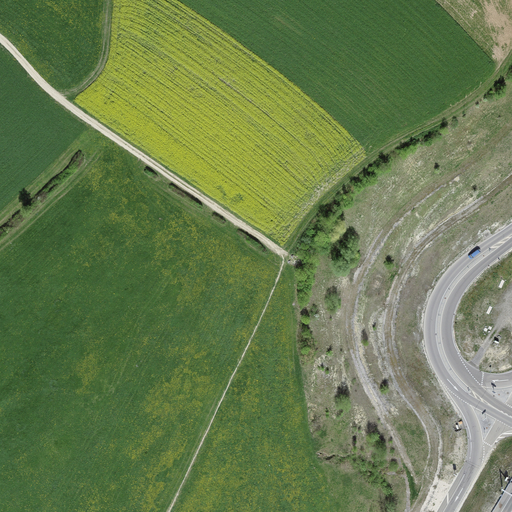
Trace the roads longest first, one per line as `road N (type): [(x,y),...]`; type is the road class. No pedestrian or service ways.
road 1 (track): [(511,177),(420,247),(393,294),(392,362),(430,426),(435,453),(414,511)]
road 2 (track): [(0,38),(53,94),(288,257)]
road 3 (trunk): [(511,232),(459,265),(431,310),(432,351),(459,392)]
road 4 (trunk): [(459,368),(446,332),(450,304),(511,237)]
